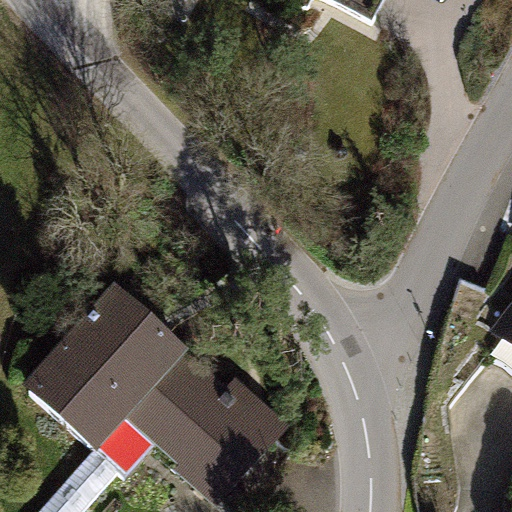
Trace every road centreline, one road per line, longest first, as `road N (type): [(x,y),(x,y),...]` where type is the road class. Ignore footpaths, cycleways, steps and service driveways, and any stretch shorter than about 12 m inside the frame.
road 1 (unclassified): [(39,0),(313,306),(356,382)]
road 2 (residential): [(356,382),(511,100)]
road 3 (residential): [(356,382),(373,457),(372,511)]
